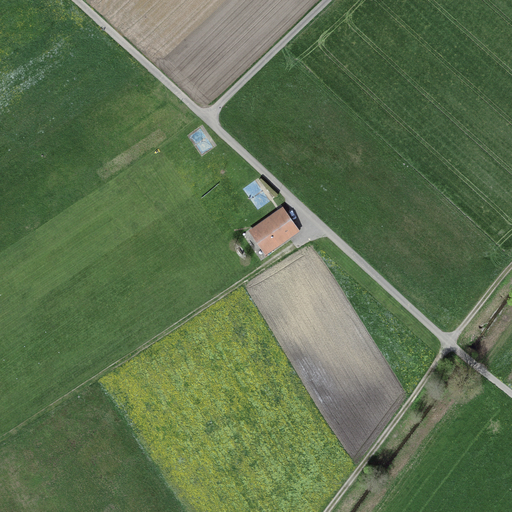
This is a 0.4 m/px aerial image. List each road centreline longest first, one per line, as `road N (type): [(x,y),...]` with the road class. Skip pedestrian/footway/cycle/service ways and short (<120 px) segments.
road 1 (track): [(322,228),(0,439)]
road 2 (unclassified): [(448,342),(206,116)]
road 3 (track): [(328,511),(511,266)]
road 4 (unclassified): [(206,116),(77,0)]
road 5 (unclassified): [(206,116),(326,0)]
